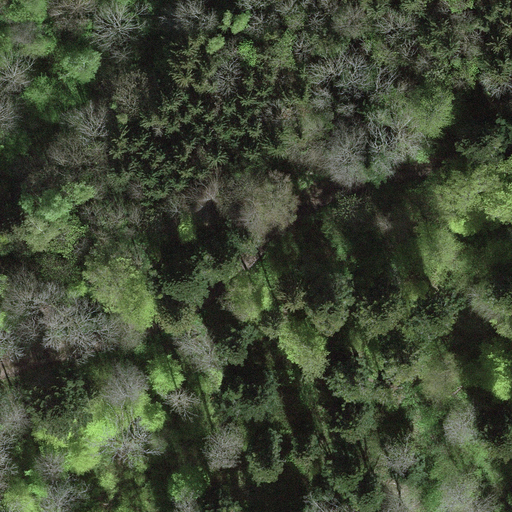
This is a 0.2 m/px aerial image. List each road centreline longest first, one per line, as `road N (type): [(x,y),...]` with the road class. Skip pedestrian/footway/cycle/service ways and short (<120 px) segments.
road 1 (track): [(0,369),(197,306),(287,216),(370,181)]
road 2 (track): [(370,181),(511,143)]
